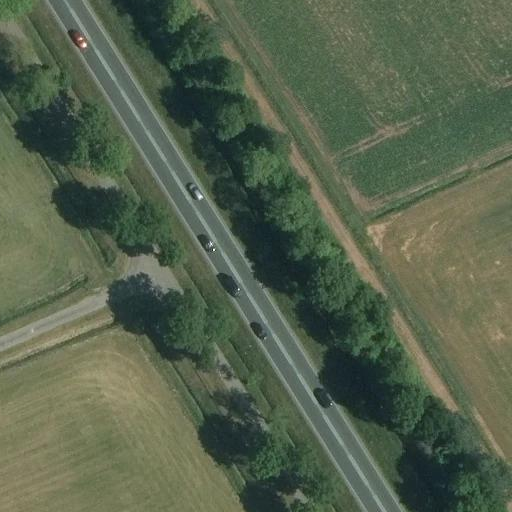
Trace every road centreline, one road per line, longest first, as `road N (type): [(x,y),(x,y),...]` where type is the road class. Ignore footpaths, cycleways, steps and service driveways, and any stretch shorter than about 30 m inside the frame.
road 1 (trunk): [(384,511),(65,0)]
road 2 (unclassified): [(0,12),(313,511)]
road 3 (unknown): [(162,274),(0,344)]
